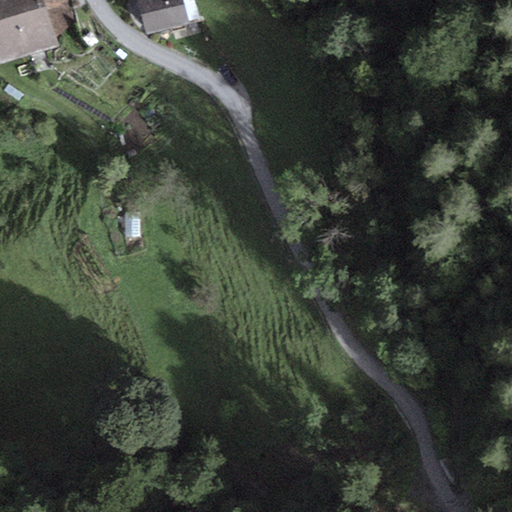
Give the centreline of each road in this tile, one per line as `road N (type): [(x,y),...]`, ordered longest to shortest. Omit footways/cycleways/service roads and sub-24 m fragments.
road 1 (unclassified): [(458,511),(437,486),(414,411),(336,321),(233,107),(201,76),(138,45),(96,0)]
road 2 (track): [(458,511),(467,489),(455,387),(420,324),(378,124),(380,0)]
